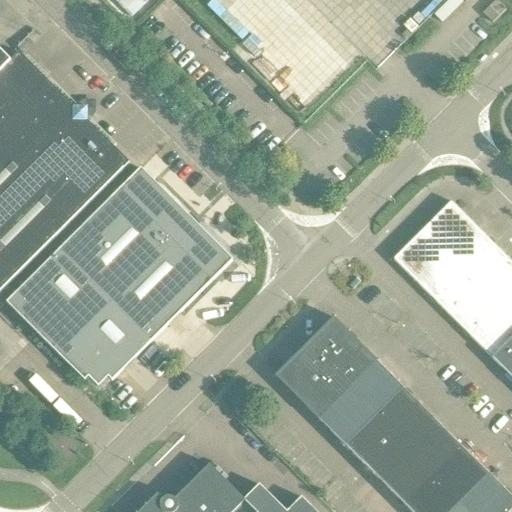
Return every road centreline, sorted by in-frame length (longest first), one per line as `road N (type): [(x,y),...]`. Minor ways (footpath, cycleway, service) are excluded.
road 1 (unclassified): [(312,262),(55,0)]
road 2 (unclassified): [(63,511),(312,262)]
road 3 (unclassified): [(312,262),(450,123)]
